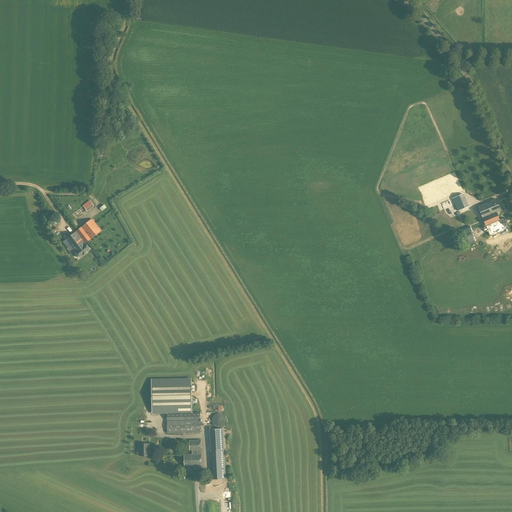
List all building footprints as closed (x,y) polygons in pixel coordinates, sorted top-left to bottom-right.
[(496,212),(501,210),(496,199),(477,207),(490,236),(508,229),(503,218),(499,220),(496,212)] [(87,212),(94,206),(89,200),(82,206),(86,210),(87,212)] [(104,205),(99,208),(106,216),(110,212),(104,205)] [(77,232),(86,243),(101,231),(92,219),(76,231),(77,232)] [(86,243),(77,232),(76,231),(65,240),(80,258),(91,249),(86,243)] [(192,412),(191,402),(193,402),(193,400),(191,400),(191,379),(151,380),(152,413),(167,413),(192,412)] [(167,420),(200,420),(200,412),(192,412),(167,413),(167,420)] [(225,423),(225,420),(225,418),(224,416),(222,414),(220,414),(217,414),(215,414),(213,416),(212,418),(212,420),(212,423),(213,425),(215,426),(217,427),(220,427),(222,426),(224,425),(225,423)] [(167,420),(167,432),(200,432),(200,420),(167,420)] [(172,440),(159,440),(159,450),(172,449),(172,440)] [(192,451),(192,454),(184,454),(184,467),(201,466),(201,454),(201,440),(189,440),(189,451),(192,451)] [(140,456),(149,456),(148,444),(138,444),(138,449),(140,449),(140,456)] [(226,468),(225,450),(213,451),(213,469),(226,468)] [(203,488),(231,487),(231,477),(213,478),(213,481),(203,481),(203,488)]
